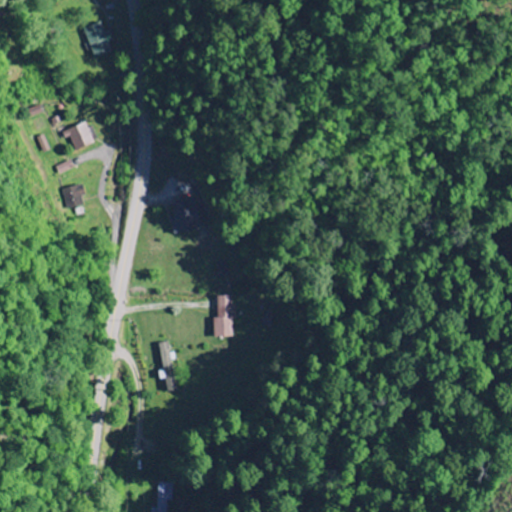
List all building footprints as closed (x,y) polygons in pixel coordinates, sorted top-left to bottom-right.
[(84,30),(96,60),(113,53),(109,43),(113,41),(110,32),(106,33),(101,23),(84,30)] [(63,134),(66,141),(70,139),(76,152),(95,144),(86,124),(63,134)] [(43,154),(50,151),(45,136),(38,138),(43,154)] [(57,167),(60,176),(75,170),(72,162),(57,167)] [(85,197),(84,186),(63,190),(67,211),(84,208),(82,197),(85,197)] [(202,230),(195,201),(173,206),(176,218),(170,219),(174,236),(202,230)] [(218,320),(214,320),(214,339),(234,339),(233,320),(237,320),(237,305),(233,305),(233,297),(218,297),(218,320)] [(164,372),(162,373),(166,393),(177,391),(169,343),(159,345),(164,372)] [(151,510),(151,511),(167,511),(168,503),(173,503),(174,485),(159,484),(158,510),(151,510)]
